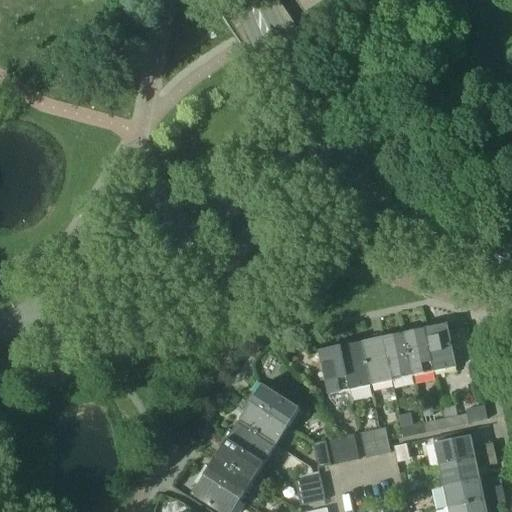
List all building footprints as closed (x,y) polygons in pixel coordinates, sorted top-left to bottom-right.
[(424,325),(434,372),(455,368),(446,325),(432,329),(431,324),(424,325)] [(413,377),(434,372),(424,325),(416,327),(418,332),(404,335),(413,377)] [(413,377),(404,335),(389,338),(388,333),(381,335),(391,381),(413,377)] [(370,386),(391,381),(381,335),(374,336),(375,341),(361,344),(370,386)] [(370,386),(361,344),(347,347),(346,342),(339,344),(349,391),(370,386)] [(327,395),(349,391),(339,344),(332,345),(333,350),(318,353),(327,395)] [(246,402),(287,428),(299,410),(262,386),(254,398),(250,396),(246,402)] [(276,446),(287,428),(246,402),(242,408),(246,411),(239,423),(276,446)] [(463,426),(461,416),(444,420),(446,430),(463,426)] [(442,431),(440,421),(422,424),(425,434),(442,431)] [(264,464),(276,446),(239,423),(231,435),(227,432),(223,438),(264,464)] [(420,435),(418,425),(401,429),(403,439),(420,435)] [(359,461),(359,460),(351,426),(341,428),(342,438),(341,438),(347,463),(359,461)] [(390,454),(388,442),(385,429),(373,432),(378,457),(390,454)] [(366,459),(378,457),(373,432),(360,434),(366,459)] [(491,445),(473,448),(470,437),(434,445),(438,466),(493,454),(491,445)] [(252,483),(264,464),(223,438),(219,444),(223,447),(216,459),(252,483)] [(334,466),(347,463),(341,438),(329,441),(334,466)] [(330,467),(330,466),(325,442),(312,445),(318,469),(330,467)] [(477,468),(495,464),(493,454),(438,466),(443,487),(480,479),(477,468)] [(240,501),(252,483),(216,459),(207,472),(203,469),(200,475),(240,501)] [(215,511),(233,511),(240,501),(200,475),(196,481),(200,484),(191,496),(215,511)] [(298,494),(322,489),(320,477),(296,482),(298,494)] [(501,487),(500,487),(482,491),(480,479),(443,487),(447,508),(503,497),(501,487)] [(300,507),(324,502),(325,502),(322,489),(298,494),(300,507)] [(486,511),(504,507),(505,507),(503,497),(447,508),(448,511),(486,511)]
